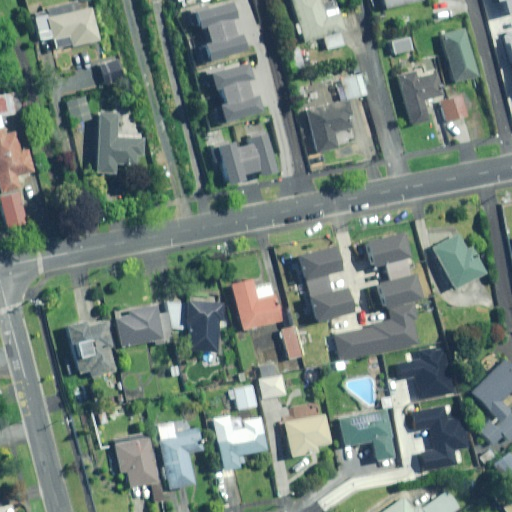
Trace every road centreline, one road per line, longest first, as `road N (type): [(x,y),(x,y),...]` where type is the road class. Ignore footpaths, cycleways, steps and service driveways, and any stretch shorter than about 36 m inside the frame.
road 1 (residential): [(511,167),(0,267)]
road 2 (residential): [(61,511),(0,277)]
